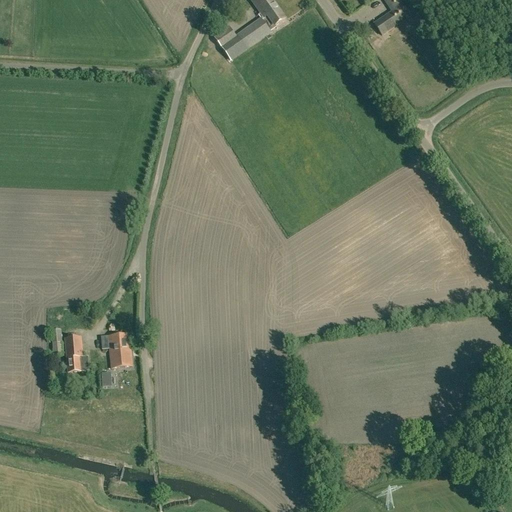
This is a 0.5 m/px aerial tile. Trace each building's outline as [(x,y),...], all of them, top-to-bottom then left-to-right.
[(268,0),(271,0),(272,0),(271,0),(251,0),(261,13),(264,11),(260,5),(268,0)] [(286,21),(272,0),(271,0),(268,0),(260,5),(264,11),(261,13),(265,19),(262,21),(270,31),(274,29),(274,30),(286,21)] [(399,0),(383,0),(392,12),(374,24),(382,35),(410,16),(399,0)] [(262,21),(262,19),(236,38),(221,48),(230,60),(270,32),(270,31),(262,21)] [(221,48),(236,38),(229,28),(215,39),(221,48)] [(62,332),(51,333),(52,333),(53,358),(63,357),(62,332)] [(119,351),(131,350),(131,349),(130,349),(129,335),(101,338),(103,350),(110,349),(110,353),(119,352),(119,351)] [(65,340),(67,359),(68,373),(89,371),(88,357),(83,357),(82,339),(65,340)] [(119,352),(110,353),(112,369),(133,367),(131,350),(119,351),(119,352)]
